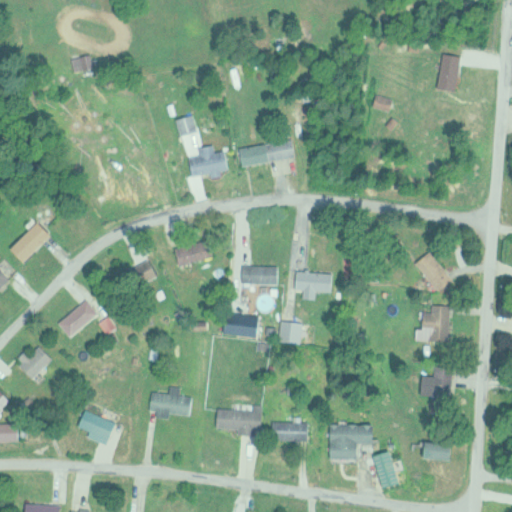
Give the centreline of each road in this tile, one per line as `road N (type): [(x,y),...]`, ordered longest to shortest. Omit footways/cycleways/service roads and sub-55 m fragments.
road 1 (residential): [(488,216),(251,196),(95,244),(0,348)]
road 2 (residential): [(505,0),(466,511)]
road 3 (residential): [(0,462),(467,505)]
